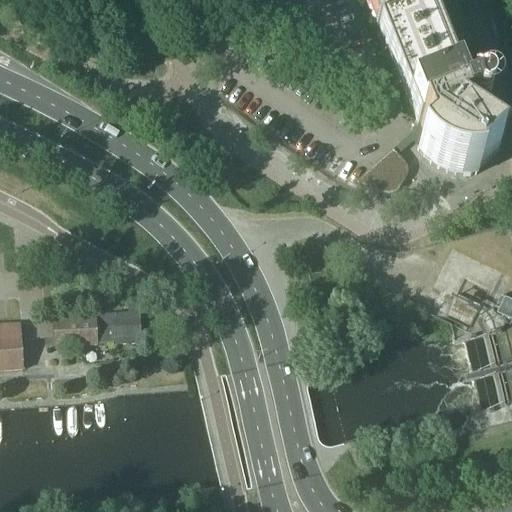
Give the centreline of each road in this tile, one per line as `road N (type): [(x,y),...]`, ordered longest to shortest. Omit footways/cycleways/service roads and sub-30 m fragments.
road 1 (primary): [(329,511),(306,474),(265,314),(218,226),(141,158),(0,81)]
road 2 (primary): [(0,133),(139,208),(205,280),(233,332),(276,511)]
